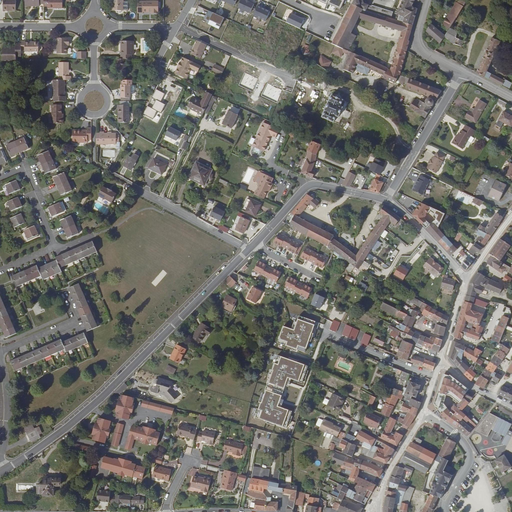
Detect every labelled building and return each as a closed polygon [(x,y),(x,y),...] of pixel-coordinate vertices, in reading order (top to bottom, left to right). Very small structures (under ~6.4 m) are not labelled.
[(16,11),(15,0),(2,0),(3,11),(16,11)] [(43,0),(43,4),(43,7),(47,7),(47,8),(62,8),(62,0),(43,0)] [(111,0),(112,3),(112,10),(123,11),(123,1),(123,0),(111,0)] [(245,0),(240,0),(237,8),(250,13),(254,4),(245,0)] [(344,0),(328,0),(327,3),(340,9),(344,0)] [(359,8),(391,18),(393,12),(372,5),(371,6),(364,4),(362,0),(354,0),(352,4),(359,8)] [(395,19),(412,25),(417,9),(411,7),(414,0),(403,0),(396,14),(397,15),(395,19)] [(449,30),(450,29),(466,2),(461,0),(459,0),(458,3),(457,3),(443,26),(449,30)] [(137,4),(137,13),(143,14),(143,13),(143,11),(150,11),(150,13),(158,13),(158,12),(158,8),(158,1),(143,1),(143,4),(137,4)] [(400,75),(409,41),(408,41),(412,25),(395,19),(391,18),(359,8),(352,4),(346,15),(338,31),(332,43),(348,51),(351,46),(346,43),(351,33),(358,19),(402,31),(390,71),(400,75)] [(205,17),(207,8),(196,6),(194,14),(205,17)] [(257,6),(253,16),(266,21),(270,12),(257,6)] [(207,23),(219,28),(224,17),(209,10),(204,19),(208,21),(207,23)] [(290,14),(286,22),(300,29),(304,20),(290,14)] [(426,31),(440,44),(445,37),(447,33),(445,33),(444,35),(431,24),(426,31)] [(447,33),(445,37),(453,44),(461,46),(466,36),(450,29),(449,30),(447,33)] [(356,36),(351,33),(346,43),(351,46),(356,36)] [(67,54),(67,46),(67,44),(69,44),(69,39),(67,39),(67,38),(57,38),(57,54),(67,54)] [(492,38),(477,73),(476,73),(484,76),(509,89),(511,83),(511,82),(505,79),(504,81),(486,71),(500,41),(492,38)] [(21,41),(21,44),(21,50),(24,50),(24,52),(38,52),(38,43),(25,43),(25,41),(21,41)] [(123,50),(123,59),(125,59),(131,59),(132,55),(134,55),(134,41),(120,41),(120,50),(123,50)] [(200,58),(206,45),(197,41),(194,46),(193,50),(191,53),(191,54),(200,58)] [(288,52),(290,47),(282,43),(280,48),(288,52)] [(16,57),(21,57),(21,50),(21,44),(15,44),(15,48),(2,48),(2,62),(16,62),(16,57)] [(370,69),(383,76),(387,68),(385,67),(351,52),(342,71),(352,76),(354,69),(361,72),(362,71),(368,74),(370,69)] [(316,63),(326,69),(331,62),(321,55),(316,63)] [(200,66),(183,57),(180,63),(179,62),(177,67),(174,74),(186,79),(191,68),(197,72),(200,66)] [(120,59),(117,59),(117,64),(117,66),(115,67),(115,70),(116,70),(115,76),(126,76),(126,70),(128,70),(127,64),(126,64),(125,59),(123,59),(120,59)] [(60,80),(65,80),(71,80),(71,76),(68,76),(68,62),(58,63),(58,76),(60,76),(60,80)] [(212,71),(221,75),(224,69),(215,65),(212,71)] [(383,76),(382,78),(395,84),(397,79),(407,84),(406,88),(428,97),(427,97),(435,102),(441,91),(400,75),(390,71),(387,68),(383,76)] [(53,101),(66,101),(66,96),(64,96),(65,80),(60,80),(52,80),(52,96),(53,96),(53,101)] [(132,80),(122,80),(122,85),(120,85),(120,98),(130,98),(130,85),(132,85),(132,80)] [(461,96),(469,83),(464,84),(457,94),(461,96)] [(211,95),(212,94),(207,92),(202,102),(201,104),(191,98),(187,106),(190,108),(190,109),(202,115),(204,111),(211,95)] [(217,98),(211,95),(204,111),(208,113),(214,101),(215,101),(217,98)] [(340,106),(343,100),(331,95),(329,101),(328,101),(324,111),(322,118),(333,122),(336,116),(338,117),(343,107),(340,106)] [(424,102),(432,107),(435,102),(427,97),(424,102)] [(160,113),(165,103),(156,99),(152,108),(147,106),(143,114),(156,120),(158,118),(154,116),(156,111),(160,113)] [(409,108),(425,118),(432,107),(424,102),(424,103),(420,101),(419,102),(418,102),(414,99),(409,108)] [(487,104),(479,100),(474,109),(472,108),(470,111),(469,110),(464,117),(475,124),(487,104)] [(61,116),(62,114),(62,105),(52,105),(52,118),(53,118),(53,124),(63,124),(63,117),(61,116)] [(129,105),(118,105),(118,109),(118,114),(118,123),(129,123),(129,105)] [(288,118),(293,114),(290,109),(285,113),(288,118)] [(228,110),(226,116),(227,117),(226,119),(225,118),(222,124),(231,129),(238,115),(228,110)] [(511,126),(511,124),(511,116),(503,112),(496,125),(500,128),(503,122),(511,126)] [(275,138),(279,130),(263,123),(253,145),(254,147),(262,151),(264,150),(271,136),(275,138)] [(475,131),(465,125),(462,130),(461,130),(458,136),(456,139),(455,138),(452,143),(462,149),(470,136),(472,137),(475,131)] [(176,140),(180,132),(169,127),(165,135),(176,140)] [(87,140),(91,140),(91,128),(87,128),(87,130),(87,132),(77,132),(77,130),(73,130),(72,143),(87,143),(87,140)] [(100,133),(96,133),(96,144),(116,144),(116,142),(116,135),(116,133),(111,133),(107,133),(104,133),(104,132),(100,132),(100,133)] [(29,149),(24,137),(6,145),(11,157),(29,149)] [(183,149),(188,138),(185,137),(183,139),(179,148),(183,149)] [(307,151),(316,155),(321,145),(311,141),(307,151)] [(57,169),(49,151),(38,156),(45,174),(57,169)] [(430,162),(429,164),(427,168),(436,173),(442,161),(444,156),(437,152),(434,156),(431,160),(430,159),(429,162),(430,162)] [(131,170),(139,156),(134,154),(131,158),(128,156),(123,166),(131,170)] [(306,159),(315,163),(315,159),(307,155),(306,159)] [(380,174),(385,162),(374,158),(369,170),(380,174)] [(162,175),(167,165),(153,159),(148,168),(162,175)] [(308,177),(312,178),(315,172),(312,171),(315,163),(306,159),(301,173),(308,177)] [(197,163),(190,175),(199,180),(198,182),(204,185),(207,178),(211,180),(212,175),(209,174),(211,170),(197,163)] [(257,173),(273,180),(273,179),(258,171),(257,173)] [(348,172),(342,186),(350,187),(355,176),(348,172)] [(61,195),(72,191),(64,173),(53,177),(61,195)] [(253,195),(264,200),(268,189),(270,190),(273,184),(271,183),(273,180),(257,173),(253,181),(259,184),(256,191),(255,191),(253,195)] [(420,175),(416,183),(417,183),(415,186),(414,187),(413,189),(413,190),(414,190),(413,191),(422,195),(428,183),(429,184),(431,180),(420,175)] [(483,191),(488,180),(482,177),(477,187),(483,191)] [(273,180),(292,189),(293,187),(290,187),(273,179),(273,180)] [(369,188),(368,191),(378,193),(383,183),(374,179),(373,179),(372,180),(372,181),(372,182),(373,183),(371,188),(369,188)] [(9,194),(20,190),(16,180),(5,185),(9,194)] [(502,192),(503,192),(506,185),(495,180),(487,196),(499,202),(502,195),(501,195),(502,192)] [(98,196),(111,203),(116,194),(112,191),(107,188),(107,189),(103,186),(98,196)] [(358,270),(390,222),(395,226),(401,219),(383,206),(379,214),(384,216),(356,256),(332,238),(334,235),(333,235),(333,236),(330,234),(330,233),(329,233),(325,231),(324,230),(324,231),(321,229),(320,228),(320,229),(298,217),(309,204),(313,199),(307,195),(291,214),(295,216),(291,223),(287,221),(286,223),(290,225),(289,226),(291,227),(291,228),(292,229),(292,228),(295,229),(295,230),(296,230),(299,232),(300,233),(300,232),(303,234),(303,235),(304,234),(307,236),(307,237),(308,237),(308,236),(311,238),(310,238),(311,239),(312,238),(315,240),(314,241),(315,241),(316,240),(319,242),(318,243),(319,243),(320,242),(322,244),(322,245),(323,245),(323,244),(327,246),(326,247),(327,248),(328,247),(334,252),(339,255),(347,262),(358,270)] [(11,211),(22,206),(18,197),(7,202),(11,211)] [(475,197),(473,201),(477,203),(479,205),(480,205),(483,201),(475,197)] [(313,199),(309,204),(316,208),(319,203),(318,203),(319,201),(315,199),(314,200),(313,199)] [(205,208),(210,210),(213,202),(208,200),(205,208)] [(245,212),(255,217),(260,205),(250,200),(245,212)] [(52,217),(64,212),(59,203),(48,208),(52,217)] [(209,217),(222,220),(225,210),(213,206),(209,217)] [(434,210),(428,207),(424,212),(430,217),(431,215),(434,210)] [(444,215),(434,210),(431,215),(435,219),(439,223),(442,219),(444,215)] [(479,230),(491,235),(499,223),(498,223),(502,218),(496,213),(486,229),(481,225),(478,229),(479,230)] [(14,228),(25,223),(21,214),(10,219),(14,228)] [(68,238),(79,234),(71,216),(60,220),(68,238)] [(244,233),(249,221),(241,218),(235,230),(244,233)] [(433,222),(426,228),(451,255),(457,249),(456,249),(459,246),(455,242),(452,244),(445,236),(438,228),(433,222)] [(217,228),(226,233),(229,230),(219,224),(217,228)] [(27,240),(39,235),(35,226),(23,230),(27,240)] [(476,240),(484,244),(484,245),(491,235),(479,230),(478,231),(476,234),(479,236),(476,240)] [(287,236),(284,235),(283,236),(280,234),(276,237),(273,243),(281,247),(281,246),(288,250),(295,254),(300,245),(286,237),(287,236)] [(500,239),(489,254),(491,256),(500,261),(510,246),(500,239)] [(474,243),(481,248),(484,244),(476,240),(474,243)] [(60,268),(97,252),(93,241),(55,258),(57,260),(38,268),(37,266),(12,276),(17,287),(41,276),(43,280),(62,272),(60,268)] [(476,250),(479,252),(481,248),(474,243),(473,244),(469,250),(469,251),(473,254),(476,250)] [(327,259),(305,248),(300,258),(308,261),(315,264),(315,265),(322,269),(327,259)] [(345,265),(347,262),(339,255),(336,260),(345,265)] [(465,259),(460,265),(466,271),(475,258),(472,256),(470,259),(465,255),(463,257),(465,259)] [(500,261),(491,256),(487,263),(502,273),(505,269),(509,271),(510,268),(500,261)] [(433,261),(430,258),(423,267),(424,273),(426,273),(427,271),(437,278),(444,269),(433,261)] [(266,266),(259,261),(253,271),(276,283),(281,273),(273,269),(273,270),(266,266)] [(398,265),(394,275),(404,279),(409,269),(398,265)] [(470,281),(465,301),(472,303),(486,308),(488,303),(474,299),(476,292),(485,295),(486,295),(487,291),(482,290),(484,287),(490,290),(500,293),(505,282),(500,279),(498,284),(490,280),(489,281),(484,278),(484,277),(477,272),(470,281)] [(448,276),(445,275),(441,289),(453,292),(456,281),(447,279),(448,276)] [(236,283),(230,276),(224,282),(231,288),(236,283)] [(298,282),(290,277),(285,287),(286,288),(284,291),(290,294),(292,291),(307,299),(312,289),(304,285),(304,286),(298,282)] [(79,284),(68,288),(87,332),(97,327),(79,284)] [(262,292),(253,287),(251,292),(250,291),(248,295),(249,295),(247,299),(256,304),(262,292)] [(0,324),(6,338),(16,334),(0,295),(0,324)] [(231,311),(233,306),(236,301),(228,296),(222,307),(231,311)] [(417,300),(410,297),(406,303),(409,305),(410,303),(414,304),(419,308),(422,303),(417,300)] [(465,301),(460,316),(467,318),(467,321),(474,323),(474,321),(480,324),(482,317),(480,316),(473,314),(475,309),(471,308),(472,303),(465,301)] [(404,321),(402,325),(411,329),(415,319),(409,317),(407,316),(407,315),(383,303),(380,309),(404,321)] [(486,308),(472,303),(471,308),(475,309),(481,311),(480,316),(482,317),(486,308)] [(432,318),(435,311),(431,309),(431,308),(427,305),(423,313),(421,315),(429,319),(430,317),(432,318)] [(419,313),(413,310),(409,317),(415,319),(419,321),(420,317),(417,316),(419,313)] [(432,318),(438,322),(439,317),(442,319),(443,315),(435,311),(432,318)] [(438,322),(446,326),(449,318),(443,315),(442,319),(439,317),(438,322)] [(502,315),(500,321),(507,324),(509,318),(502,315)] [(305,352),(316,322),(299,316),(294,330),(283,327),(278,343),(305,352)] [(460,316),(458,325),(465,327),(467,321),(467,318),(460,316)] [(333,320),(329,330),(335,333),(340,322),(333,320)] [(465,327),(463,334),(466,336),(469,329),(471,330),(472,327),(474,323),(467,321),(465,327)] [(469,329),(466,336),(478,340),(481,334),(480,333),(483,327),(479,326),(480,324),(474,321),(474,323),(472,327),(476,328),(475,331),(471,330),(469,329)] [(500,321),(491,339),(499,343),(507,324),(500,321)] [(192,337),(193,338),(200,342),(205,335),(207,337),(212,330),(201,324),(192,337)] [(400,324),(398,329),(400,330),(407,333),(410,331),(411,329),(402,325),(400,324)] [(342,335),(354,340),(359,331),(356,329),(346,325),(342,335)] [(433,334),(443,337),(446,328),(436,325),(433,334)] [(458,325),(454,337),(460,339),(460,337),(462,338),(463,334),(465,327),(458,325)] [(388,328),(393,331),(399,334),(401,332),(389,326),(388,328)] [(396,339),(396,340),(400,342),(402,339),(398,337),(399,334),(393,331),(390,336),(396,339)] [(411,341),(414,333),(410,331),(407,333),(407,335),(403,334),(402,337),(411,341)] [(84,333),(62,343),(61,339),(11,361),(15,371),(65,349),(66,352),(88,343),(84,333)] [(417,344),(420,336),(414,333),(411,341),(417,344)] [(361,344),(367,346),(371,337),(365,334),(361,344)] [(424,341),(425,338),(420,336),(417,344),(416,346),(420,348),(421,346),(422,346),(424,341)] [(434,344),(440,347),(442,341),(434,338),(434,339),(431,337),(430,339),(427,348),(429,349),(431,350),(434,344)] [(200,342),(193,338),(191,341),(197,346),(200,342)] [(449,355),(458,367),(463,362),(461,361),(462,355),(466,347),(453,340),(449,355)] [(402,341),(398,351),(409,355),(413,345),(402,341)] [(436,352),(438,353),(440,347),(434,344),(431,350),(436,352)] [(477,359),(480,354),(484,348),(478,344),(474,351),(466,347),(462,355),(475,362),(477,359)] [(174,352),(171,359),(179,364),(186,350),(177,345),(173,352),(174,352)] [(502,345),(495,355),(502,360),(509,350),(502,345)] [(396,356),(407,361),(409,355),(398,351),(396,356)] [(490,362),(497,367),(501,362),(502,360),(495,355),(490,362)] [(260,403),(255,417),(285,428),(291,412),(277,407),(287,378),(302,383),(307,367),(277,356),(272,370),(272,371),(269,379),(263,394),(264,394),(261,403),(260,403)] [(410,362),(422,367),(425,360),(419,358),(412,357),(410,362)] [(422,367),(433,371),(435,364),(425,360),(422,367)] [(463,373),(471,380),(476,374),(474,373),(472,371),(474,368),(473,368),(477,363),(475,362),(469,369),(463,362),(458,367),(463,373)] [(490,362),(485,369),(492,373),(494,372),(497,367),(490,362)] [(176,370),(167,365),(164,372),(173,376),(176,370)] [(476,383),(483,388),(491,376),(492,373),(485,369),(476,383)] [(407,381),(409,375),(397,370),(396,373),(396,374),(400,375),(399,378),(407,381)] [(494,377),(492,380),(497,383),(501,376),(494,372),(492,373),(491,376),(494,377)] [(172,383),(158,378),(158,379),(155,379),(154,384),(156,384),(155,386),(150,389),(152,392),(157,394),(158,393),(165,395),(172,403),(178,397),(171,389),(172,383)] [(408,398),(411,399),(412,396),(416,398),(420,386),(410,382),(404,396),(408,398)] [(128,387),(124,383),(114,393),(120,395),(128,387)] [(397,394),(401,395),(402,392),(383,384),(382,387),(390,391),(392,392),(391,395),(396,397),(397,394)] [(498,394),(506,397),(509,390),(503,387),(502,386),(498,394)] [(470,391),(466,387),(460,391),(464,395),(471,401),(477,394),(470,391)] [(398,399),(402,400),(403,396),(401,395),(397,394),(396,397),(391,395),(392,392),(390,391),(386,403),(394,407),(398,399)] [(329,401),(327,405),(327,406),(339,411),(345,399),(333,394),(329,401)] [(134,398),(121,395),(121,397),(120,400),(118,400),(115,412),(117,412),(116,415),(116,417),(129,420),(130,416),(130,413),(132,413),(134,406),(132,406),(133,403),(134,398)] [(471,401),(464,395),(462,401),(456,406),(461,412),(469,403),(471,401)] [(376,398),(372,396),(367,407),(371,409),(376,398)] [(408,405),(418,409),(421,403),(411,399),(408,398),(407,401),(409,402),(408,405)] [(141,407),(172,415),(175,409),(143,400),(141,407)] [(381,414),(389,418),(394,407),(386,403),(381,414)] [(408,413),(416,416),(418,409),(408,405),(403,403),(400,410),(403,412),(408,413)] [(461,412),(456,406),(454,405),(449,411),(454,415),(461,421),(462,421),(463,419),(465,416),(466,416),(461,412)] [(382,419),(368,413),(362,423),(371,427),(371,426),(377,429),(382,419)] [(396,421),(403,425),(409,428),(416,416),(408,413),(406,416),(401,414),(399,418),(398,417),(396,421)] [(489,414),(475,431),(487,437),(491,430),(505,437),(506,435),(508,431),(511,425),(499,419),(497,423),(495,422),(497,418),(489,414)] [(454,415),(448,422),(456,427),(461,421),(454,415)] [(473,429),(476,426),(470,421),(465,416),(463,419),(473,429)] [(93,438),(92,440),(105,443),(106,439),(107,436),(109,436),(110,430),(109,429),(110,426),(111,421),(98,418),(98,420),(97,423),(95,422),(92,435),(93,435),(93,438)] [(380,438),(396,446),(403,436),(402,436),(404,433),(399,430),(397,431),(394,437),(389,435),(396,421),(390,418),(380,438)] [(319,430),(325,432),(328,434),(329,433),(338,437),(341,429),(332,425),(332,424),(324,420),(319,430)] [(461,421),(456,427),(467,437),(473,430),(462,421),(461,421)] [(117,423),(111,445),(118,447),(124,425),(117,423)] [(29,439),(42,433),(39,427),(34,429),(32,424),(24,427),(29,439)] [(188,438),(194,440),(196,430),(191,429),(192,428),(179,424),(177,435),(182,436),(188,437),(188,438)] [(135,438),(135,440),(140,441),(142,442),(142,443),(149,445),(149,444),(151,444),(157,446),(160,433),(158,432),(156,432),(156,430),(143,427),(143,428),(140,427),(138,427),(138,428),(131,426),(128,436),(135,438)] [(208,442),(207,443),(207,444),(212,446),(212,444),(213,444),(215,434),(203,431),(203,433),(199,432),(197,441),(201,442),(201,441),(202,440),(208,442)] [(370,449),(375,440),(360,431),(356,439),(362,442),(362,443),(363,443),(362,445),(370,449)] [(343,440),(349,443),(352,437),(346,433),(346,435),(343,440)] [(67,434),(60,439),(63,442),(69,438),(67,434)] [(125,449),(131,450),(135,440),(135,438),(128,436),(125,449)] [(356,446),(353,444),(349,443),(343,440),(341,439),(341,440),(333,437),(331,440),(328,448),(333,450),(335,445),(344,449),(342,454),(352,457),(356,446)] [(456,444),(448,440),(447,439),(438,455),(448,460),(456,444)] [(225,440),(223,450),(233,453),(232,455),(240,457),(241,453),(243,446),(243,445),(225,440)] [(373,459),(386,464),(394,450),(379,442),(377,445),(384,449),(383,451),(374,446),(371,451),(375,453),(373,459)] [(415,444),(412,442),(399,463),(413,470),(426,475),(433,461),(436,455),(415,444)] [(75,444),(74,451),(92,456),(94,449),(75,444)] [(353,466),(360,469),(362,461),(356,459),(355,461),(335,453),(334,454),(333,458),(331,463),(342,466),(343,463),(348,465),(346,468),(351,470),(353,466)] [(448,461),(436,455),(433,461),(439,464),(434,475),(435,475),(429,495),(430,495),(437,498),(437,499),(441,500),(447,489),(452,476),(443,471),(446,465),(448,461)] [(504,456),(495,461),(502,473),(511,468),(504,456)] [(132,462),(119,458),(119,460),(116,459),(114,458),(114,459),(104,457),(101,468),(111,471),(110,471),(116,473),(118,474),(118,475),(124,477),(124,475),(127,476),(132,478),(132,477),(142,479),(145,468),(136,465),(134,464),(131,463),(132,462)] [(368,472),(379,478),(383,470),(372,464),(362,461),(360,469),(368,472)] [(354,483),(357,477),(358,474),(360,469),(353,466),(351,470),(346,468),(348,465),(343,463),(342,466),(341,468),(345,470),(352,472),(350,475),(348,480),(354,483)] [(413,470),(399,463),(397,467),(395,466),(391,476),(400,479),(404,470),(412,474),(413,470)] [(86,477),(93,479),(97,466),(90,464),(86,477)] [(456,473),(457,471),(446,465),(443,471),(452,476),(456,473)] [(171,470),(163,468),(163,469),(159,468),(155,467),(152,477),(169,481),(171,470)] [(245,494),(244,499),(255,500),(267,502),(267,498),(263,493),(264,489),(282,493),(283,489),(278,488),(279,484),(279,478),(280,472),(274,471),(272,481),(268,480),(270,469),(253,467),(251,480),(247,495),(245,494)] [(237,474),(224,470),(223,474),(224,475),(222,484),(221,488),(232,491),(235,478),(236,478),(237,474)] [(208,493),(211,481),(204,479),(198,477),(198,478),(193,476),(190,487),(201,490),(201,491),(208,493)] [(400,479),(391,476),(389,482),(388,487),(397,490),(399,485),(400,479)] [(360,486),(372,493),(376,485),(357,477),(354,483),(357,484),(357,486),(359,487),(360,486)] [(48,478),(44,478),(43,485),(38,485),(38,494),(43,494),(42,496),(53,496),(54,490),(56,490),(57,487),(61,487),(61,479),(48,479),(48,478)] [(291,495),(290,500),(295,501),(296,496),(296,492),(297,487),(295,486),(291,485),(281,484),(279,484),(278,488),(283,489),(282,493),(291,495)] [(347,497),(364,505),(368,500),(353,492),(347,489),(342,487),(339,485),(336,490),(335,489),(336,488),(333,487),(332,490),(334,491),(332,494),(338,497),(337,498),(342,500),(345,494),(348,495),(347,497)] [(353,492),(368,500),(372,493),(360,486),(359,487),(357,486),(353,492)] [(414,489),(407,486),(407,487),(405,492),(404,494),(402,503),(408,505),(409,505),(414,489)] [(97,501),(109,502),(110,492),(98,490),(97,501)] [(295,501),(294,505),(302,507),(304,498),(305,494),(296,492),(296,496),(295,501)] [(400,494),(398,493),(396,502),(401,503),(404,494),(402,493),(400,492),(400,494)] [(308,499),(305,511),(315,511),(317,507),(319,499),(309,497),(309,495),(305,494),(304,498),(308,499)] [(130,504),(130,502),(130,497),(131,497),(131,495),(119,495),(119,496),(116,496),(116,497),(111,497),(110,503),(122,504),(122,503),(130,504)] [(430,495),(425,506),(422,511),(431,511),(433,510),(433,509),(437,499),(437,498),(430,495)] [(395,499),(386,497),(384,507),(393,509),(395,499)] [(267,502),(265,511),(277,511),(278,503),(270,502),(271,498),(267,498),(267,502)] [(255,500),(254,510),(265,511),(267,502),(255,500)] [(289,500),(286,511),(292,511),(294,505),(295,501),(290,500),(289,500)] [(338,511),(339,511),(360,511),(362,509),(342,500),(340,505),(335,502),(332,509),(338,511)] [(407,511),(408,505),(401,503),(401,505),(400,511),(407,511)]
